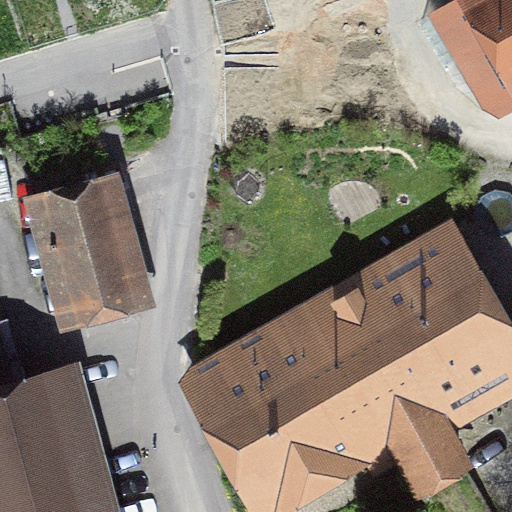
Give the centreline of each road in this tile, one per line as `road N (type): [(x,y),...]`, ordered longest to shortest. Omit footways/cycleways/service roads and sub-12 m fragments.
road 1 (unclassified): [(193,511),(160,395),(197,31),(191,0)]
road 2 (unknown): [(189,112),(376,86)]
